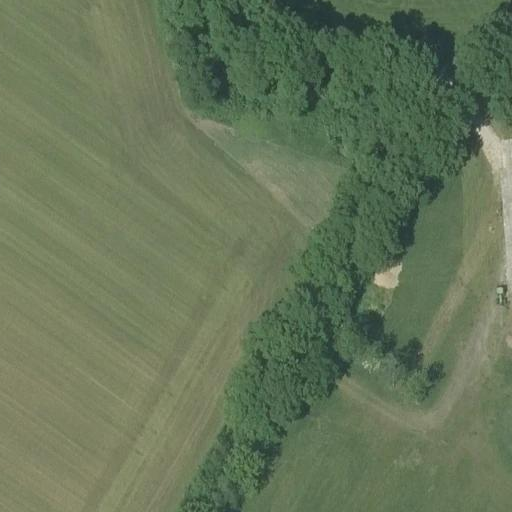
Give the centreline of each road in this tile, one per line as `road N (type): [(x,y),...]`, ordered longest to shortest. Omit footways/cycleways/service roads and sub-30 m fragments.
road 1 (track): [(191,511),(438,70)]
road 2 (unclassified): [(511,65),(438,70),(360,62),(284,37),(228,0)]
